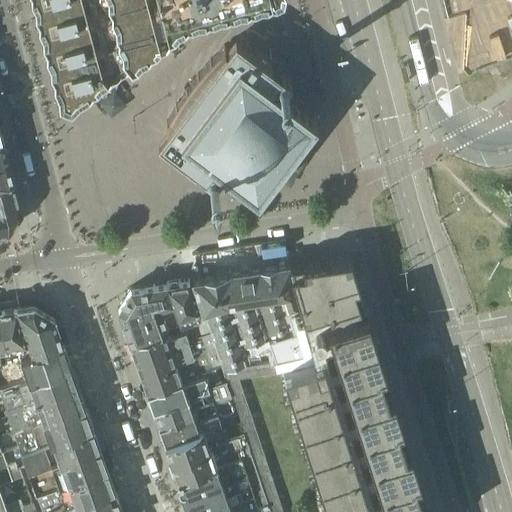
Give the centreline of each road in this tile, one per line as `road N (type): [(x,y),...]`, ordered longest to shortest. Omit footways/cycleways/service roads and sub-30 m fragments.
road 1 (secondary): [(353,0),(499,511)]
road 2 (tertiary): [(157,511),(69,258)]
road 3 (tertiary): [(1,0),(69,258)]
road 4 (unclassified): [(417,0),(458,136),(480,150),(511,151)]
